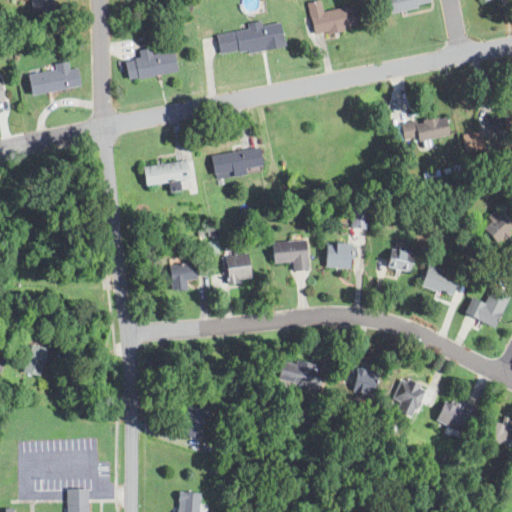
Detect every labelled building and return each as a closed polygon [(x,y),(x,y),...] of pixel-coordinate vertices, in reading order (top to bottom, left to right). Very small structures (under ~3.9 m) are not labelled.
[(28,0),(28,11),(47,11),(47,0),(28,0)] [(378,0),(381,14),(428,5),(427,0),(378,0)] [(310,34),(354,28),(351,7),(320,11),(319,1),(306,2),(310,34)] [(278,23),(258,26),(257,22),(246,24),(246,30),(214,34),(217,56),(281,47),(278,23)] [(174,73),(171,50),(150,53),(149,48),(136,50),(137,58),(121,61),(124,80),(174,73)] [(78,88),(75,68),(66,70),(64,62),(52,63),(53,70),(25,74),(28,95),(78,88)] [(488,129),(511,125),(511,98),(497,102),(499,113),(486,115),(488,129)] [(401,142),(446,135),(443,116),(398,123),(401,142)] [(463,152),(482,149),(478,131),(460,134),(463,152)] [(260,170),(255,146),(207,155),(212,179),(260,170)] [(186,178),(183,160),(138,166),(141,184),(167,180),(167,181),(186,178)] [(511,226),(497,210),(479,226),(494,242),(511,226)] [(349,227),(367,228),(368,212),(350,211),(349,227)] [(268,241),(270,262),(289,261),(290,269),(305,268),(303,238),(268,241)] [(322,250),(322,267),(348,267),(348,241),(330,241),(330,250),(322,250)] [(407,271),(411,252),(388,247),(384,266),(407,271)] [(225,282),(249,279),(245,252),(221,255),(225,282)] [(167,264),(167,290),(184,290),(184,279),(193,279),(193,264),(167,264)] [(455,276),(425,264),(418,283),(448,295),(455,276)] [(492,326),(506,294),(490,287),(483,303),(469,297),(462,313),(492,326)] [(20,372),(38,375),(43,347),(25,344),(20,372)] [(317,389),(321,367),(277,357),(272,378),(317,389)] [(379,373),(356,366),(348,388),(371,396),(379,373)] [(409,418),(425,388),(403,378),(387,408),(409,418)] [(473,411),(443,397),(433,420),(463,434),(473,411)] [(198,406),(181,406),(181,436),(198,436),(198,406)] [(493,419),(485,438),(511,448),(511,445),(511,419),(502,416),(500,422),(493,419)] [(64,488),(64,511),(86,511),(86,488),(64,488)] [(178,492),(176,511),(197,511),(199,493),(178,492)]
